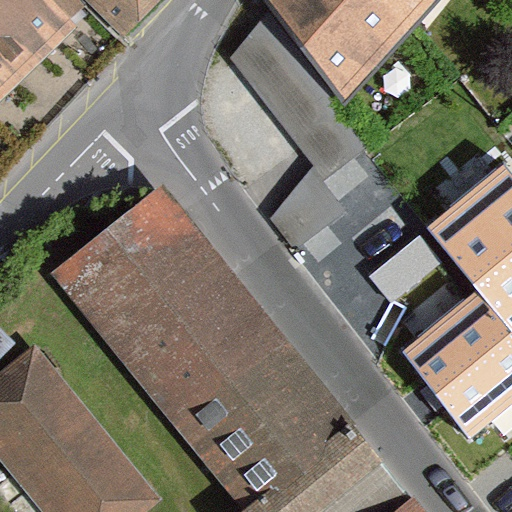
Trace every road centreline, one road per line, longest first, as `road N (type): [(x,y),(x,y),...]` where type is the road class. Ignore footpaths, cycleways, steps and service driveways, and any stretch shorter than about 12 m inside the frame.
road 1 (tertiary): [(138,103),(465,511)]
road 2 (tertiary): [(0,235),(138,103)]
road 3 (tertiary): [(216,0),(138,103)]
